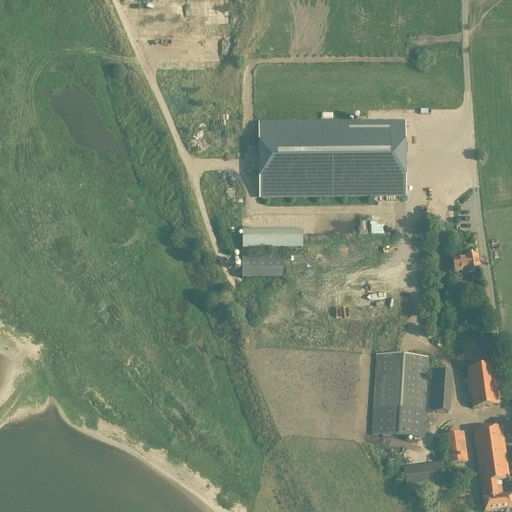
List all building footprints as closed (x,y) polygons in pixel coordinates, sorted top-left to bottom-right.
[(262,200),(406,201),(407,119),(263,118),(262,200)] [(302,228),(242,228),(243,246),(302,246),(302,228)] [(242,251),(242,277),(282,276),(282,251),(242,251)] [(465,259),(452,261),(454,273),(467,271),(467,275),(480,273),(477,255),(465,257),(465,259)] [(461,295),(460,286),(452,287),(452,295),(457,295),(461,295)] [(423,437),(426,357),(377,355),(374,436),(423,437)] [(498,406),(493,367),(467,370),(473,410),(498,406)] [(448,413),(451,372),(429,371),(426,412),(448,413)] [(501,428),(473,431),(483,511),(500,511),(511,510),(511,503),(511,497),(502,499),(500,483),(509,481),(501,428)] [(463,433),(444,436),(448,465),(467,463),(463,433)] [(401,469),(405,495),(430,492),(428,476),(441,475),(440,464),(401,469)]
